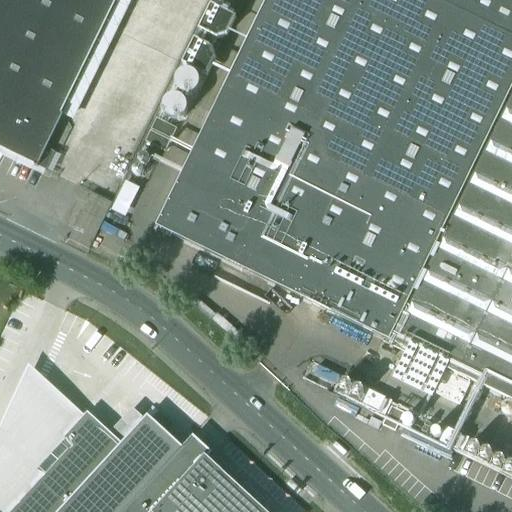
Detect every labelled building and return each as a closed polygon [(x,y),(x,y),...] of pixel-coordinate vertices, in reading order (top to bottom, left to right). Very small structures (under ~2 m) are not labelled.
[(0,0),(0,150),(48,174),(57,156),(46,151),(100,41),(102,36),(119,0),(0,0)] [(511,0),(267,0),(156,228),(511,402),(511,0)] [(211,7),(198,31),(216,40),(226,37),(235,19),(211,7)] [(182,66),(207,78),(216,59),(212,49),(194,41),(182,66)] [(176,130),(156,121),(151,131),(171,140),(176,130)] [(170,143),(150,133),(145,143),(165,153),(170,143)] [(30,372),(0,437),(0,511),(60,511),(122,445),(121,445),(88,414),(82,420),(30,372)] [(60,511),(264,511),(207,459),(205,457),(199,464),(183,449),(147,417),(144,421),(126,440),(121,445),(122,445),(60,511)]
